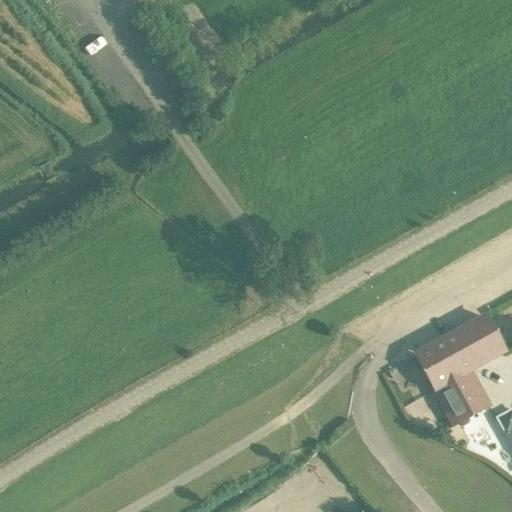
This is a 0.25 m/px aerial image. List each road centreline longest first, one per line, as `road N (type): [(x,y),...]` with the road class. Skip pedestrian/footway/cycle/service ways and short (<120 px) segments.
road 1 (unclassified): [(0,482),(511,191)]
road 2 (track): [(302,305),(84,0)]
